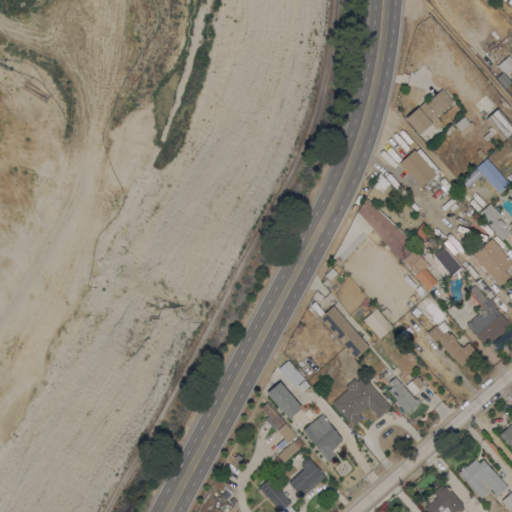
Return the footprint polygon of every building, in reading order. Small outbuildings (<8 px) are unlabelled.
[(508,55),(511,59),(511,73),(507,68),(503,71),(497,65),(508,55)] [(502,71),(511,82),(505,87),(496,77),(502,71)] [(417,106),(418,106),(424,101),(426,103),(431,99),(430,98),(442,88),(453,100),(436,115),(442,122),(435,128),(431,123),(419,134),(404,118),(417,106)] [(498,108),(511,124),(511,132),(503,140),(485,119),(498,108)] [(469,122),(470,121),(471,121),(473,120),(476,123),(462,136),(458,131),(459,130),(454,123),(463,115),(469,122)] [(438,171),(435,174),(435,173),(420,186),(398,162),(414,149),(415,151),(419,148),(438,171)] [(485,154),(481,157),(476,151),(479,148),(485,154)] [(508,184),(498,192),(482,173),(467,187),(461,181),(486,159),(508,184)] [(364,199),(402,237),(403,239),(405,240),(412,248),(409,252),(401,261),(388,248),(387,246),(373,230),(371,229),(357,212),(364,199)] [(488,222),(479,212),(489,203),(500,215),(496,218),(498,220),(500,218),(505,224),(502,226),(509,233),(502,239),(488,223),(488,222)] [(371,229),(339,264),(333,258),(344,237),(357,212),(371,229)] [(413,234),(416,227),(417,228),(420,223),(429,227),(424,239),(413,234)] [(424,241),(430,236),(438,245),(433,250),(424,241)] [(511,263),(504,270),(510,277),(498,286),(471,253),(491,237),(511,263)] [(436,256),(445,248),(450,254),(449,255),(460,266),(451,275),(440,263),(441,262),(436,256)] [(412,271),(412,270),(411,271),(409,269),(410,268),(402,260),(414,249),(424,260),(412,271)] [(335,263),(338,267),(327,277),(324,274),(335,263)] [(436,281),(427,289),(414,275),(424,267),(436,281)] [(466,290),(468,288),(471,290),(476,285),(485,295),(480,300),(482,302),(487,297),(495,306),(494,307),(506,319),(509,323),(503,328),(505,330),(500,334),(499,333),(490,342),(488,339),(483,343),(466,324),(472,318),(477,313),(474,309),(479,304),(466,290)] [(368,345),(354,358),(319,317),(332,304),(368,345)] [(372,304),(375,308),(376,307),(392,327),(390,328),(379,338),(363,319),(371,311),(368,307),(370,305),(372,304)] [(440,344),(441,343),(437,339),(434,341),(426,332),(435,324),(437,325),(443,320),(449,327),(446,330),(449,333),(450,332),(456,339),(455,339),(461,347),(468,341),(477,352),(461,366),(453,357),(452,358),(440,344)] [(303,375),(286,356),(288,354),(305,373),(303,375)] [(303,378),(294,386),(278,368),(287,360),(303,378)] [(390,406),(378,417),(367,405),(357,413),(361,418),(354,424),(350,420),(349,421),(332,402),(347,388),(345,386),(354,378),(356,380),(362,375),(390,406)] [(405,385),(410,380),(416,375),(424,383),(418,388),(418,389),(413,394),(405,385)] [(415,399),(416,397),(419,401),(406,413),(404,410),(402,412),(395,405),(397,404),(395,401),(396,401),(392,396),(392,395),(387,389),(390,386),(387,382),(394,376),(415,399)] [(309,385),(302,391),(297,385),(303,379),(309,385)] [(301,407),(288,418),(266,392),(279,381),(301,407)] [(266,402),(267,401),(284,421),(283,422),(275,430),(264,418),(267,415),(260,407),(266,402)] [(322,413),(342,438),(335,443),(337,445),(331,450),(334,454),(326,460),(302,429),(322,413)] [(511,450),(498,434),(511,420),(511,419),(511,418),(511,417),(511,450)] [(284,422),(285,421),(291,429),(290,430),(284,436),(279,430),(282,427),(280,425),(284,422)] [(293,441),(296,437),(302,443),(278,465),(272,459),(277,455),(292,440),(293,441)] [(301,496),(288,481),(303,468),(300,465),(302,464),(300,463),(306,457),(307,459),(309,458),(310,459),(310,458),(314,462),(313,463),(317,468),(318,467),(322,471),(321,472),(324,475),(301,496)] [(458,472),(461,469),(460,468),(462,466),(463,467),(466,465),(467,465),(475,458),(478,462),(482,458),(491,469),(492,469),(500,478),(501,477),(507,484),(506,485),(507,486),(497,496),(490,488),(488,490),(480,497),(458,472)] [(269,477),(279,488),(283,493),(285,490),(289,494),(286,497),(290,501),(288,503),(289,504),(283,510),(282,509),(280,511),(258,487),(269,477)] [(428,511),(424,506),(436,496),(432,490),(441,483),(444,486),(446,484),(462,504),(461,505),(463,508),(459,511),(457,509),(453,511),(428,511)] [(229,494),(225,499),(221,494),(225,490),(229,494)] [(511,491),(511,492),(511,511),(501,500),(511,491)]
